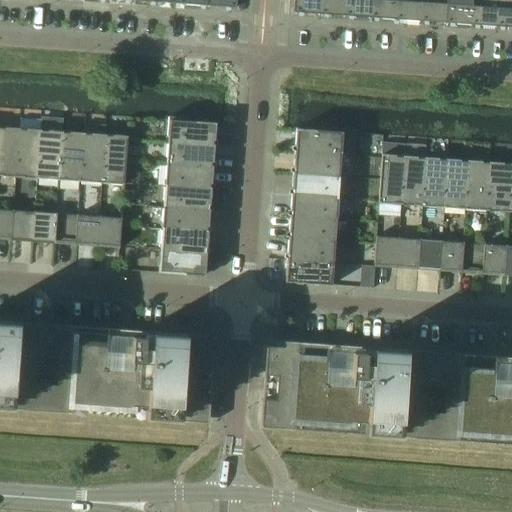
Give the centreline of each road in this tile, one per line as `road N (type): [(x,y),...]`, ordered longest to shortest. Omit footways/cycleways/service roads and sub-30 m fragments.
road 1 (residential): [(242,301),(511,319)]
road 2 (residential): [(260,55),(0,35)]
road 3 (residential): [(511,73),(260,55)]
road 4 (residential): [(242,301),(260,55)]
road 5 (residential): [(242,301),(0,284)]
road 6 (residential): [(230,511),(242,301)]
road 7 (tertiary): [(158,511),(0,497)]
